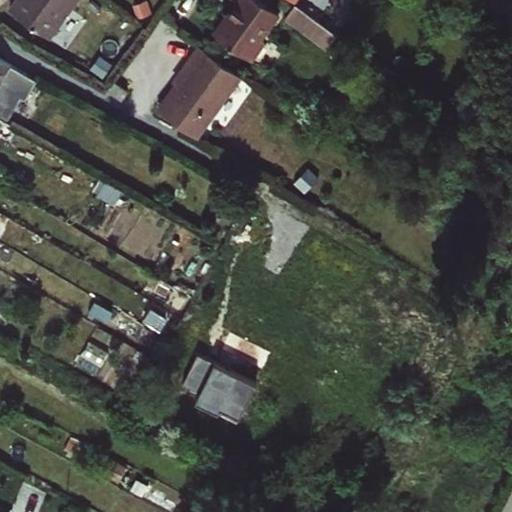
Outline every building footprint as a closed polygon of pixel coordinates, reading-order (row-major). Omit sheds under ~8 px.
[(14,0),(8,9),(48,36),(74,0),(14,0)] [(279,13),(261,0),(234,0),(238,3),(215,34),(251,61),(265,42),(261,39),(279,13)] [(295,1),(284,15),(324,45),(335,30),(295,1)] [(194,134),(237,73),(199,46),(181,72),(185,74),(177,85),(160,110),(194,134)] [(0,116),(6,121),(20,98),(34,73),(0,54),(0,116)] [(185,74),(181,72),(174,82),(177,85),(185,74)] [(34,73),(20,98),(25,100),(39,76),(34,73)]
